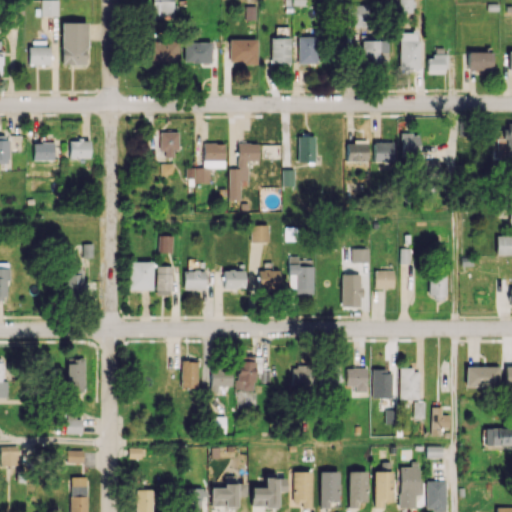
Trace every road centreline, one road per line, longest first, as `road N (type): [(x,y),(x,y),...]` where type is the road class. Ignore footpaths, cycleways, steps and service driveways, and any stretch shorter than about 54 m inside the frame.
road 1 (residential): [(511,327),(0,329)]
road 2 (residential): [(511,102),(0,104)]
road 3 (residential): [(110,0),(109,511)]
